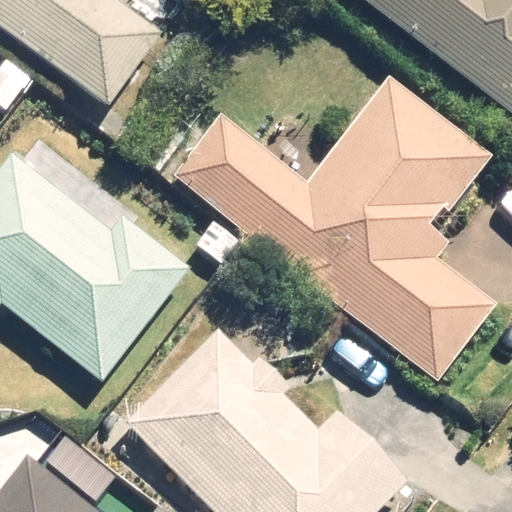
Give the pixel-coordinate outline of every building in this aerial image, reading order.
[(0,0),(0,47),(107,124),(163,46),(98,0),(0,0)] [(511,0),(334,0),(511,137),(511,0)] [(215,130),(166,194),(434,399),(493,322),(435,277),(449,259),(428,244),(480,176),(376,95),(299,195),(215,130)] [(0,318),(94,394),(183,283),(113,227),(93,251),(0,176),(0,318)] [(208,349),(119,435),(192,511),(375,511),(397,492),(329,422),(304,447),(272,414),(286,401),(255,369),(241,383),(208,349)] [(0,511),(70,511),(15,468),(0,487),(0,511)]
